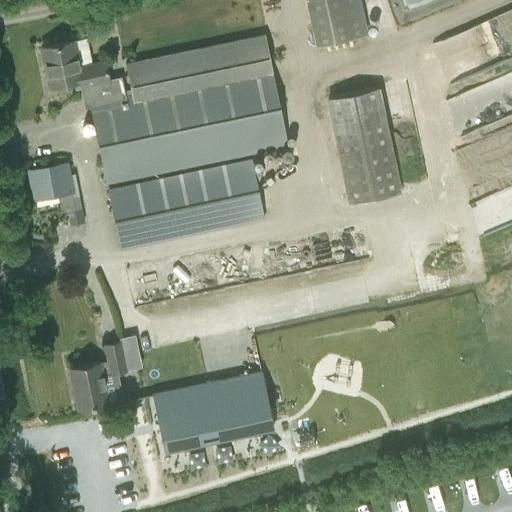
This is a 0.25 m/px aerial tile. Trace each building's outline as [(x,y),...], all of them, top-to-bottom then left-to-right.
[(366,34),(357,0),(306,0),(317,45),(366,34)] [(41,48),(49,87),(74,81),(75,87),(86,85),(106,183),(286,145),(263,33),(123,62),(129,89),(123,91),(120,76),(107,79),(104,62),(78,68),(72,41),(41,48)] [(324,98),(346,202),(399,191),(377,86),(324,98)] [(108,190),(120,249),(262,218),(250,160),(108,190)] [(421,160),(400,163),(402,178),(423,176),(421,160)] [(64,162),(29,169),(35,198),(70,191),(64,162)] [(80,207),(67,210),(69,224),(82,221),(80,207)] [(103,345),(107,360),(68,368),(77,409),(108,403),(102,375),(125,371),(119,341),(103,345)] [(169,390),(181,448),(238,436),(231,401),(265,394),(260,370),(169,390)] [(506,465),(492,466),(493,485),(507,485),(506,465)] [(466,508),(481,504),(473,478),(459,482),(466,508)] [(426,485),(432,510),(440,509),(435,483),(426,485)] [(395,511),(405,511),(403,499),(393,501),(395,511)]
